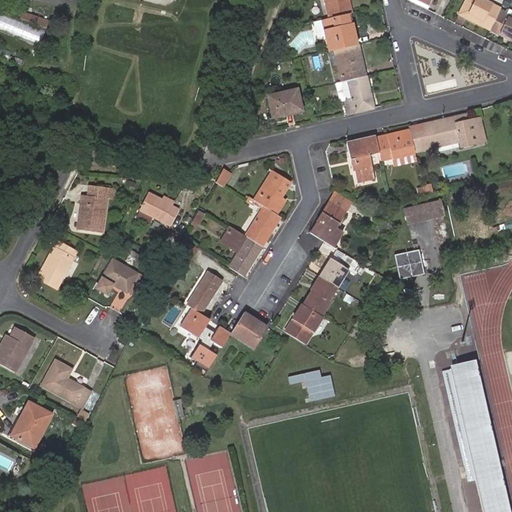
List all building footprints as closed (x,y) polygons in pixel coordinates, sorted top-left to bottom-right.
[(325,0),(329,18),(345,15),(349,14),(351,13),(348,0),(325,0)] [(499,12),(500,9),(482,0),(466,0),(459,15),(476,24),(478,19),(492,26),(499,12)] [(46,30),(0,12),(0,28),(40,44),(46,30)] [(50,21),(23,12),(20,20),(47,29),(50,21)] [(489,30),(511,42),(511,18),(505,15),(499,12),(492,26),(489,30)] [(329,18),(311,22),(315,38),(322,37),(327,36),(331,52),(333,51),(356,46),(352,29),(349,30),(345,15),(329,18)] [(476,24),(489,30),(492,26),(478,19),(476,24)] [(326,53),(331,52),(327,36),(322,37),(326,53)] [(363,77),(356,46),(333,51),(341,83),(363,77)] [(372,109),(365,77),(363,77),(341,83),(335,84),(342,116),(372,109)] [(300,109),(296,89),(267,96),(271,117),(279,115),(279,113),(300,109)] [(464,116),(453,119),(454,125),(465,123),(464,116)] [(441,121),(445,141),(457,139),(458,141),(459,145),(481,141),(476,121),(465,123),(454,125),(453,119),(441,121)] [(412,148),(445,141),(441,121),(424,125),(426,132),(409,135),(412,148)] [(410,128),(407,128),(409,135),(426,132),(424,125),(421,125),(422,130),(411,132),(410,128)] [(409,135),(407,128),(384,134),(387,148),(390,159),(413,154),(412,151),(412,148),(409,135)] [(373,136),(376,150),(387,148),(384,134),(373,136)] [(368,155),(377,153),(376,150),(373,136),(373,135),(344,142),(351,172),(353,172),(354,179),(372,175),(368,155)] [(412,151),(446,143),(445,141),(412,148),(412,151)] [(222,168),(220,170),(213,182),(222,187),(230,174),(222,168)] [(273,173),(268,170),(259,184),(264,187),(273,173)] [(250,199),(253,201),(262,207),(272,213),(282,198),(278,196),(287,182),(273,173),(264,187),(259,184),(250,199)] [(373,179),(372,175),(354,179),(355,184),(373,179)] [(168,196),(157,191),(143,185),(134,203),(148,210),(166,218),(174,202),(167,198),(168,196)] [(104,201),(106,189),(87,186),(85,198),(79,197),(74,232),(98,235),(104,201)] [(350,203),(333,192),(327,201),(344,213),(350,203)] [(440,200),(404,209),(407,224),(444,215),(440,200)] [(321,242),(332,248),(342,233),(334,229),(344,213),(327,201),(315,220),(317,221),(309,234),(321,242)] [(148,210),(134,203),(131,210),(145,216),(148,210)] [(243,237),(258,246),(276,216),(272,213),(262,207),(243,237)] [(393,229),(379,220),(374,227),(388,236),(393,229)] [(225,267),(235,273),(239,275),(258,246),(243,237),(225,225),(215,241),(234,252),(225,267)] [(46,261),(44,260),(36,274),(55,284),(74,248),(54,238),(51,244),(54,246),(46,261)] [(182,240),(177,247),(190,254),(194,247),(182,240)] [(51,244),(44,260),(46,261),(54,246),(51,244)] [(414,248),(388,255),(394,278),(420,272),(414,248)] [(317,277),(334,288),(346,270),(348,272),(353,275),(359,266),(351,261),(334,250),(317,277)] [(112,255),(96,284),(105,290),(111,278),(134,290),(143,272),(143,271),(136,267),(112,255)] [(346,270),(334,288),(336,289),(348,272),(346,270)] [(206,271),(184,305),(189,309),(197,313),(218,279),(206,271)] [(334,288),(317,277),(308,290),(310,292),(301,305),(318,316),(327,303),(326,302),(334,288)] [(299,304),(282,332),(302,345),(319,317),(318,316),(301,305),(299,304)] [(189,358),(204,367),(210,358),(213,354),(203,348),(208,340),(218,347),(226,334),(215,327),(211,333),(201,326),(205,319),(197,313),(189,309),(178,327),(200,341),(189,358)] [(239,314),(227,333),(254,350),(266,330),(240,313),(239,314)] [(5,334),(1,333),(0,334),(0,359),(12,366),(31,330),(12,320),(7,330),(5,334)] [(352,349),(345,360),(350,364),(358,353),(352,349)] [(53,354),(40,379),(79,400),(88,384),(64,371),(69,362),(53,354)] [(509,511),(477,364),(450,371),(481,511),(509,511)] [(307,382),(310,401),(335,398),(332,375),(322,377),(321,371),(289,375),(290,384),(307,382)] [(32,442),(50,409),(26,396),(9,430),(32,442)] [(187,397),(175,400),(179,418),(187,416),(184,403),(188,402),(187,397)]
